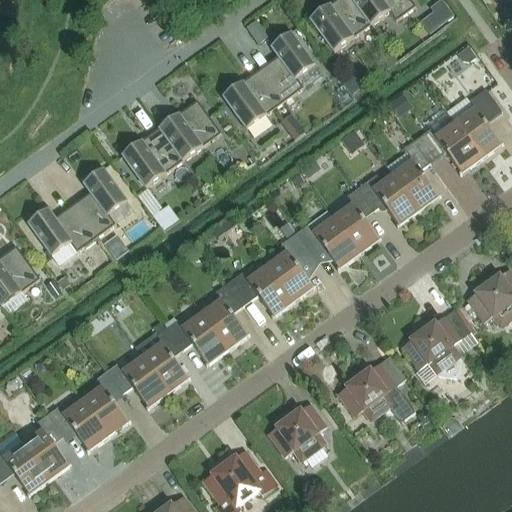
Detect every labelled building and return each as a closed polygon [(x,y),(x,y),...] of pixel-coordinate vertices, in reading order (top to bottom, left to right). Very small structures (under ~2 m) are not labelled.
[(372,29),(351,0),(342,0),(323,14),(316,18),(316,19),(311,23),(334,56),(372,29)] [(351,0),(372,29),(390,16),(396,25),(417,11),(408,0),(351,0)] [(422,26),(432,39),(442,32),(432,18),(422,26)] [(268,38),(256,22),(247,29),(258,45),(268,38)] [(261,73),(285,106),(304,92),(297,83),(315,70),(291,36),(285,41),(286,41),(272,51),(279,60),(261,73)] [(477,62),(469,50),(458,59),(463,66),(470,67),(477,62)] [(379,63),(387,73),(398,65),(390,55),(379,63)] [(285,106),(261,73),(236,91),(229,96),(224,100),(247,133),(285,106)] [(356,79),(344,87),(352,98),(363,90),(356,79)] [(478,114),(458,129),(483,164),(503,150),(488,129),(504,117),(488,96),(472,107),(478,114)] [(413,111),(404,97),(390,107),(400,121),(413,111)] [(160,132),(184,165),(222,138),(198,104),(186,113),(160,132)] [(307,136),(292,118),(282,126),(296,144),(307,136)] [(464,179),(483,164),(458,129),(439,142),(433,134),(419,144),(436,167),(448,158),(464,179)] [(184,165),(160,132),(135,150),(128,155),(129,155),(123,159),(147,192),(184,165)] [(355,135),(342,145),(352,158),(366,148),(355,135)] [(395,181),(421,217),(441,202),(422,177),(436,167),(419,144),(406,154),(415,167),(395,181)] [(73,209),(97,242),(116,228),(110,219),(128,205),(104,172),(92,181),(84,187),(91,197),(73,209)] [(289,180),(296,191),(305,185),(298,174),(289,180)] [(379,181),(359,195),(375,217),(385,210),(401,231),(421,217),(395,181),(385,188),(379,181)] [(355,210),(335,224),(361,260),(381,245),(366,224),(375,217),(359,195),(350,202),(355,210)] [(180,223),(170,208),(153,220),(164,235),(180,223)] [(97,242),(73,209),(56,222),(49,213),(35,223),(35,222),(29,227),(53,260),(71,247),(78,256),(97,242)] [(239,228),(232,219),(219,229),(226,238),(239,228)] [(300,238),(317,261),(326,253),(341,274),(361,260),(335,224),(316,238),(310,230),(300,238)] [(297,239),(288,227),(279,234),(288,246),(297,239)] [(130,255),(118,238),(105,248),(117,265),(130,255)] [(300,238),(297,239),(288,246),(284,249),(289,257),(270,272),(296,308),(316,293),(300,272),(317,261),(300,238)] [(0,262),(0,306),(3,310),(41,283),(17,250),(0,262)] [(296,308),(270,272),(250,286),(244,278),(228,290),(244,313),(261,301),(276,322),(296,308)] [(495,321),(502,331),(511,323),(511,276),(511,275),(469,306),(485,328),(495,321)] [(64,294),(72,288),(66,280),(58,285),(64,294)] [(63,296),(55,284),(47,289),(56,301),(63,296)] [(224,305),(204,320),(230,356),(250,341),(235,320),(244,313),(228,290),(218,298),(224,305)] [(430,368),(437,378),(457,383),(460,362),(453,352),(472,338),(456,315),(404,353),(421,375),(430,368)] [(179,327),(169,334),(185,356),(195,349),(210,370),(230,356),(204,320),(185,334),(179,327)] [(185,356),(169,334),(139,356),(171,399),(191,385),(175,364),(185,356)] [(119,370),(110,377),(126,399),(136,392),(151,413),(171,399),(139,356),(136,358),(141,366),(125,378),(119,370)] [(392,362),(382,369),(339,400),(356,423),(366,416),(373,425),(391,412),(401,427),(416,417),(398,391),(408,384),(392,362)] [(126,399),(110,377),(100,385),(105,392),(85,407),(111,442),(131,428),(116,407),(126,399)] [(91,457),(111,442),(85,407),(66,421),(60,413),(50,421),(66,443),(76,436),(91,457)] [(296,456),(303,466),(326,449),(319,439),(328,432),(312,410),(270,440),(286,463),(296,456)] [(464,430),(458,422),(457,421),(451,420),(445,425),(444,430),(451,440),(464,430)] [(66,443),(50,421),(40,428),(46,436),(26,450),(52,486),(72,471),(57,450),(66,443)] [(32,500),(52,486),(26,450),(6,464),(1,456),(0,456),(0,489),(1,491),(17,479),(32,500)] [(268,475),(263,478),(247,457),(205,487),(221,509),(216,511),(239,511),(260,497),(264,502),(279,490),(268,475)] [(192,511),(185,502),(171,511),(192,511)]
